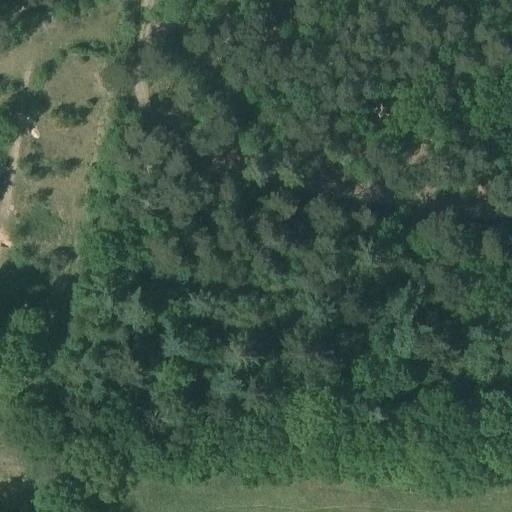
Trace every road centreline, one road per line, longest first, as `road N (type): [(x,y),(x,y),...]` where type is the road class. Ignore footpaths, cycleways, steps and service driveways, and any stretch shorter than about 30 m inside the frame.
road 1 (track): [(150,0),(139,96),(160,131),(197,157),(258,177),(511,213)]
road 2 (track): [(0,242),(29,51)]
